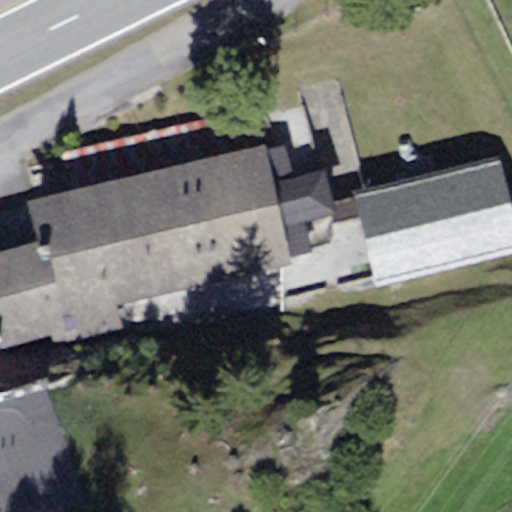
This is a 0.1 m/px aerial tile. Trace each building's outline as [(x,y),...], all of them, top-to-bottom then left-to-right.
[(67,190),(264,146),(274,144),(266,107),(59,154),(67,190)] [(60,320),(291,267),(290,261),(265,152),(264,146),(67,190),(28,199),(38,242),(0,252),(0,350),(62,337),(60,320)] [(286,147),(265,152),(290,261),(311,256),(303,225),(335,218),(324,171),(293,178),(286,147)] [(511,218),(498,160),(351,194),(373,288),(511,255),(511,218)] [(0,391),(0,511),(65,511),(84,506),(40,378),(0,391)]
